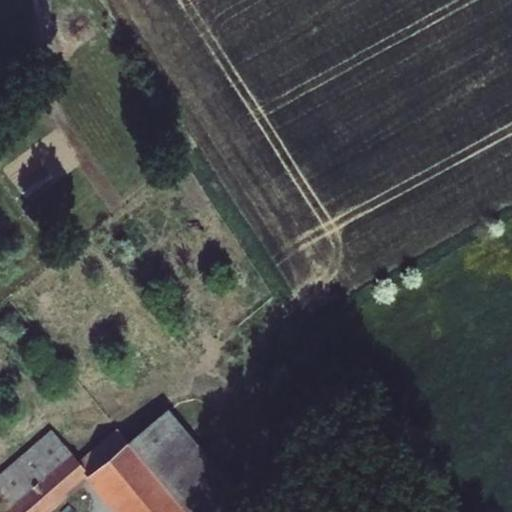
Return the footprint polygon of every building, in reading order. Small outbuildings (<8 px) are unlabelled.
[(44,141),(1,172),(12,187),(55,156),(44,141)] [(198,511),(211,511),(232,493),(166,416),(137,442),(198,511)] [(0,511),(1,511),(70,460),(50,438),(0,478),(0,511)] [(91,480),(117,511),(198,511),(137,442),(91,480)] [(51,511),(91,480),(80,472),(70,460),(1,511),(51,511)]
